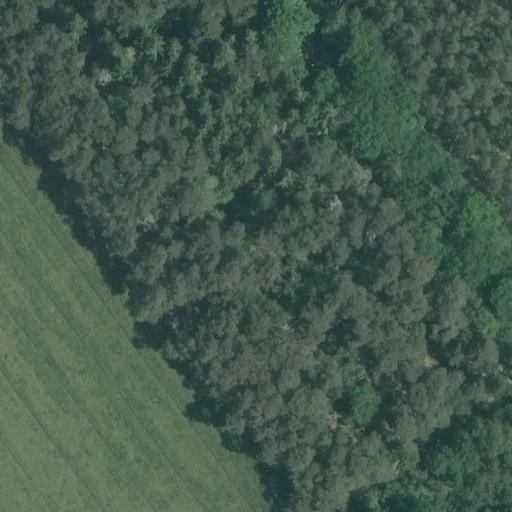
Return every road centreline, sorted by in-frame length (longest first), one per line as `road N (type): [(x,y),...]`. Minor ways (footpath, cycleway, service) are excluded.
road 1 (track): [(234,0),(511,378)]
road 2 (track): [(509,374),(314,511)]
